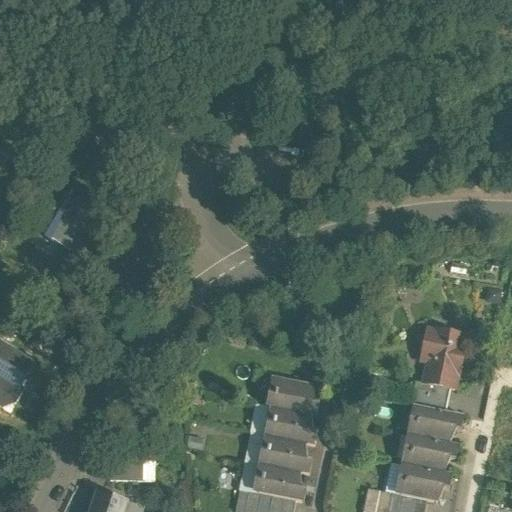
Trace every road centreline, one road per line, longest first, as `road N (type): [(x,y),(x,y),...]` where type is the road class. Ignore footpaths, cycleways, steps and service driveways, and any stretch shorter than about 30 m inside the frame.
road 1 (tertiary): [(511,219),(391,227),(246,281),(178,331),(113,398),(42,511)]
road 2 (track): [(163,145),(290,0)]
road 3 (track): [(163,145),(0,119)]
road 4 (track): [(316,175),(428,190),(467,217)]
